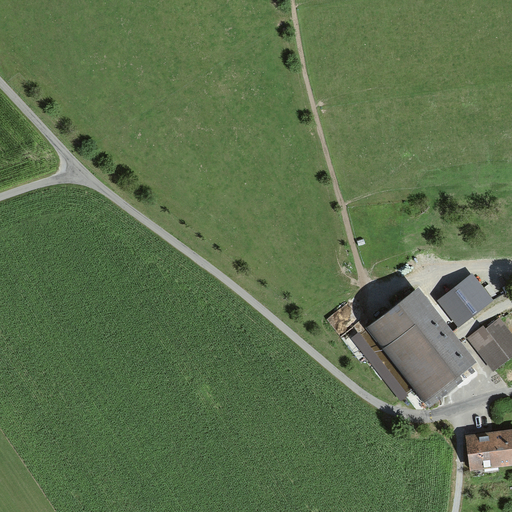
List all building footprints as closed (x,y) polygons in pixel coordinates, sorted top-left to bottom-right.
[(441,299),(460,325),(491,302),(472,276),(441,299)] [(416,292),(369,329),(429,406),(475,370),(470,364),(472,362),(416,292)] [(483,327),(471,337),(493,367),(511,352),(511,337),(499,321),(486,331),(483,327)] [(359,333),(352,338),(400,401),(407,395),(359,333)] [(511,460),(511,427),(489,430),(469,433),(472,465),(511,460)]
